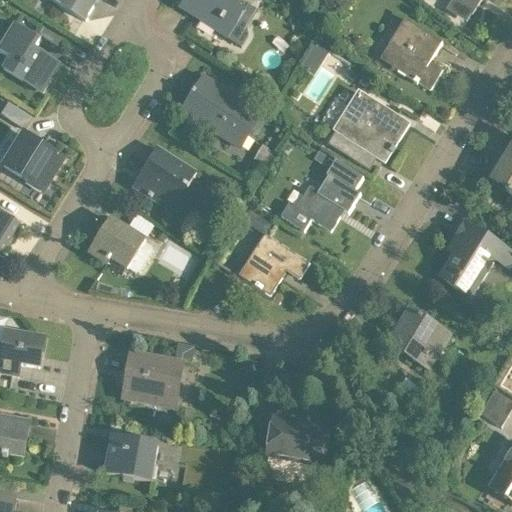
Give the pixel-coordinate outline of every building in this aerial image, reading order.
[(46,0),(86,24),(88,21),(87,20),(99,0),(46,0)] [(187,0),(186,2),(206,14),(196,31),(197,32),(201,25),(240,50),(248,38),(246,30),(257,13),(236,0),(235,0),(232,6),(221,0),(187,0)] [(450,0),(473,14),(471,18),(472,18),(482,2),(482,1),(482,0),(484,0),(488,2),(489,0),(450,0)] [(394,70),(413,83),(412,85),(417,87),(418,86),(430,94),(442,74),(430,66),(442,46),(405,23),(389,48),(402,57),(394,70)] [(41,43),(15,27),(0,49),(0,55),(10,61),(3,71),(42,95),(59,68),(35,53),(41,43)] [(181,114),(219,138),(239,150),(247,137),(241,132),(254,112),(202,80),(202,81),(205,82),(197,95),(194,93),(181,114)] [(333,133),(358,149),(385,166),(391,156),(392,157),(396,151),(395,150),(409,127),(357,95),(333,133)] [(23,138),(4,169),(27,183),(30,179),(47,190),(65,161),(44,148),(42,150),(23,138)] [(324,150),(314,142),(311,146),(322,154),(324,150)] [(262,147),(254,161),(269,171),(278,157),(262,147)] [(173,215),(187,192),(197,177),(157,152),(148,166),(150,168),(135,192),(173,215)] [(505,192),(511,197),(511,152),(499,174),(511,182),(505,192)] [(318,154),(314,161),(324,167),(329,160),(318,154)] [(306,198),(298,211),(289,206),(281,219),(302,232),(305,228),(306,229),(311,222),(331,234),(343,213),(348,217),(360,198),(330,179),(315,203),(306,198)] [(241,222),(254,230),(260,219),(247,211),(241,222)] [(0,258),(3,261),(4,260),(0,257),(18,227),(22,230),(23,229),(0,214),(0,258)] [(128,272),(145,244),(112,223),(90,257),(107,268),(111,262),(128,272)] [(471,300),(494,263),(509,273),(511,267),(511,255),(466,226),(452,247),(459,251),(440,281),(471,300)] [(158,240),(163,243),(167,237),(162,234),(158,240)] [(265,238),(255,254),(239,280),(270,300),(282,281),(278,278),(283,271),(300,282),(310,267),(265,238)] [(176,299),(173,307),(182,310),(185,303),(176,299)] [(389,348),(429,373),(450,339),(410,314),(389,348)] [(3,349),(0,348),(0,376),(18,379),(20,367),(39,371),(44,342),(6,335),(3,349)] [(192,363),(194,350),(177,348),(175,360),(192,363)] [(465,355),(454,349),(448,358),(459,365),(465,355)] [(128,376),(124,400),(124,401),(175,410),(180,382),(168,380),(170,365),(131,358),(128,376)] [(511,406),(493,394),(479,416),(501,430),(511,413),(511,406)] [(30,425),(0,420),(0,456),(24,461),(30,425)] [(274,423),(268,458),(323,468),(329,433),(309,429),(309,431),(306,431),(306,430),(305,431),(297,430),(296,428),(293,428),(293,427),(274,423)] [(106,477),(151,487),(158,448),(113,440),(111,453),(106,477)] [(511,457),(491,491),(511,504),(511,457)] [(14,511),(16,500),(0,497),(0,511),(14,511)]
